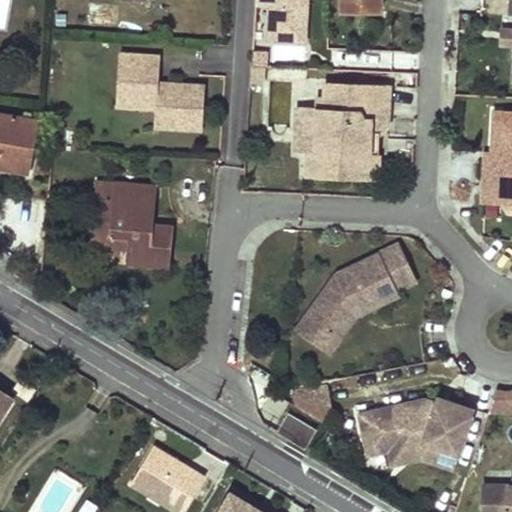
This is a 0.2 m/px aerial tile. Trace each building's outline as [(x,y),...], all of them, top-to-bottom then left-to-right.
[(0,0),(0,27),(6,29),(9,0),(0,0)] [(259,0),(257,42),(309,46),(311,0),(259,0)] [(342,0),(343,11),(381,11),(381,0),(342,0)] [(157,87),(157,83),(159,56),(118,54),(116,86),(128,87),(127,107),(154,109),(154,127),(201,130),(204,86),(168,84),(167,91),(161,91),(157,87)] [(265,83),(266,66),(253,65),(251,83),(265,83)] [(168,84),(157,83),(157,87),(161,91),(167,91),(168,84)] [(379,134),(387,126),(388,87),(325,84),(324,98),(316,98),(316,109),(315,117),(303,116),(301,151),(307,152),(306,176),(376,180),(378,154),(369,153),(370,133),(379,134)] [(127,107),(128,87),(116,86),(115,107),(127,107)] [(315,117),(316,109),(296,108),(293,151),(301,151),(303,116),(315,117)] [(0,169),(28,174),(38,118),(0,111),(0,169)] [(511,113),(494,112),(492,154),(491,178),(484,178),(483,202),(511,203),(511,113)] [(378,154),(379,134),(370,133),(369,153),(378,154)] [(485,153),(484,178),(491,178),(492,154),(485,153)] [(154,213),(157,186),(97,180),(92,233),(111,234),(110,247),(129,249),(128,263),(169,267),(173,226),(153,224),(145,223),(146,212),(154,213)] [(145,223),(153,224),(154,213),(146,212),(145,223)] [(110,247),(111,234),(92,233),(92,246),(110,247)] [(359,316),(397,299),(394,293),(414,285),(398,248),(335,276),(304,319),(331,338),(355,304),(358,312),(359,316)] [(358,312),(355,304),(331,338),(304,319),(295,331),(328,354),(358,312)] [(0,420),(14,398),(0,389),(0,420)] [(488,414),(499,417),(506,391),(496,390),(488,414)] [(511,390),(511,391),(506,391),(499,417),(511,421),(511,390)] [(451,402),(438,397),(435,404),(449,409),(451,402)] [(359,412),(367,453),(388,449),(421,443),(458,455),(474,409),(451,402),(449,409),(435,404),(424,400),(359,412)] [(317,431),(289,414),(278,432),(306,449),(317,431)] [(388,449),(390,464),(420,459),(454,470),(458,455),(421,443),(388,449)] [(183,511),(205,477),(154,446),(131,483),(178,511),(183,511)] [(511,511),(511,485),(507,485),(481,485),(481,511),(511,511)] [(214,511),(264,511),(227,491),(214,511)]
